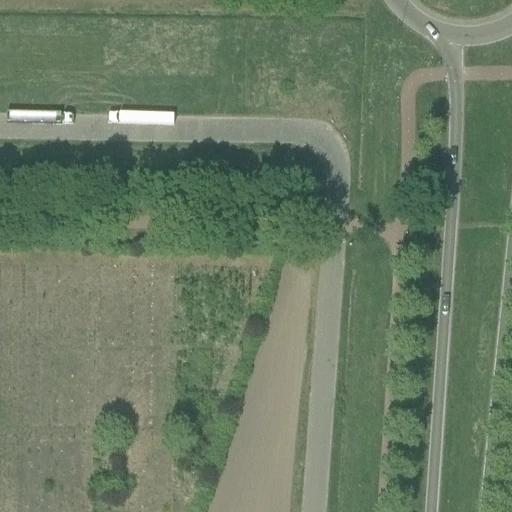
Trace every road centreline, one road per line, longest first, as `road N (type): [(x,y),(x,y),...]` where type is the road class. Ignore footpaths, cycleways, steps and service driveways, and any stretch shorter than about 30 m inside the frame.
road 1 (secondary): [(447,36),(453,142),(429,511)]
road 2 (unclassified): [(334,225),(337,161),(322,140),(299,131),(0,126)]
road 3 (unclassified): [(334,225),(311,511)]
road 4 (secondary): [(484,511),(511,237)]
